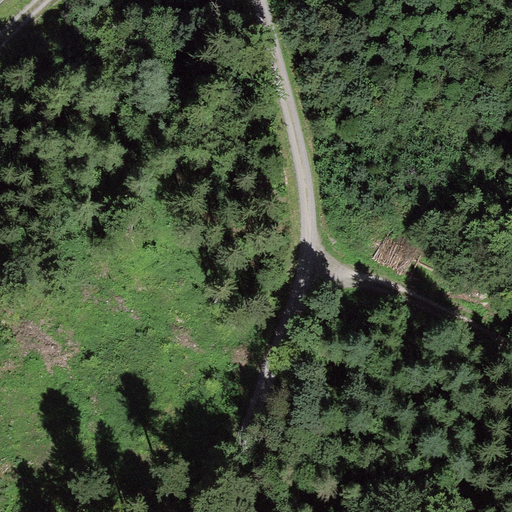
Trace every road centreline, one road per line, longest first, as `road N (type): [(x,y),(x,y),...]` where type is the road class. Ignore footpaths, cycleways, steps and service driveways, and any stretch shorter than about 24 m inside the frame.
road 1 (track): [(224,511),(237,441),(298,282),(313,266),(315,228),(259,0)]
road 2 (track): [(511,351),(371,278),(313,266)]
